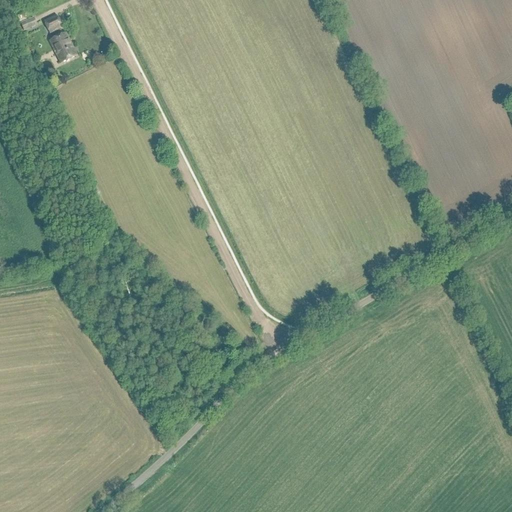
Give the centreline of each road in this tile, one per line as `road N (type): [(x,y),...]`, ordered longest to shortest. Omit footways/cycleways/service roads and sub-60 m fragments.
road 1 (unclassified): [(105,511),(260,363),(511,215)]
road 2 (track): [(280,350),(231,273),(96,0)]
